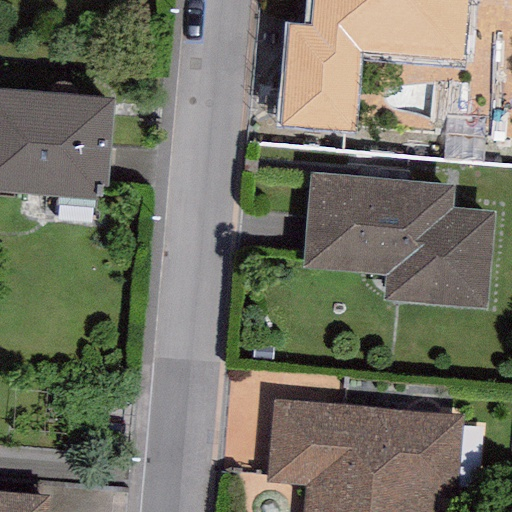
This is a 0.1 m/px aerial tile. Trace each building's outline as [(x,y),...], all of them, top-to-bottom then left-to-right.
[(511,0),(316,0),(313,77),(511,86),(511,0)] [(110,105),(0,97),(0,202),(103,210),(110,105)] [(489,192),(315,181),(309,287),(483,298),(489,192)] [(451,511),(458,426),(272,411),(266,492),(305,495),(303,511),(451,511)] [(48,511),(50,500),(0,495),(0,511),(48,511)]
